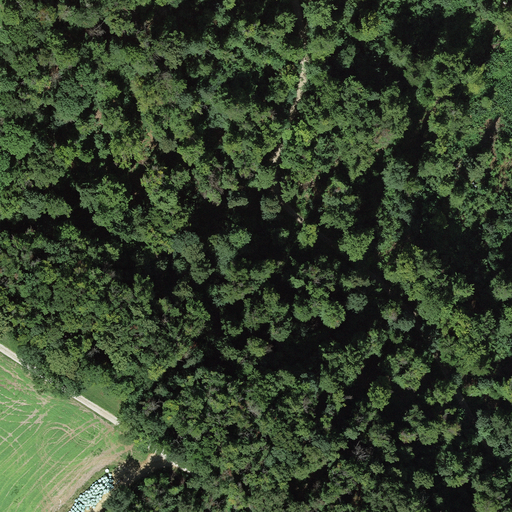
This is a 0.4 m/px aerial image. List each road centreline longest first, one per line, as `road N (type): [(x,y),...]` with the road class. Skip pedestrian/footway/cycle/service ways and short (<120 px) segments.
road 1 (track): [(292,0),(302,73),(285,152),(288,194),(391,288),(511,494)]
road 2 (track): [(252,511),(0,349)]
